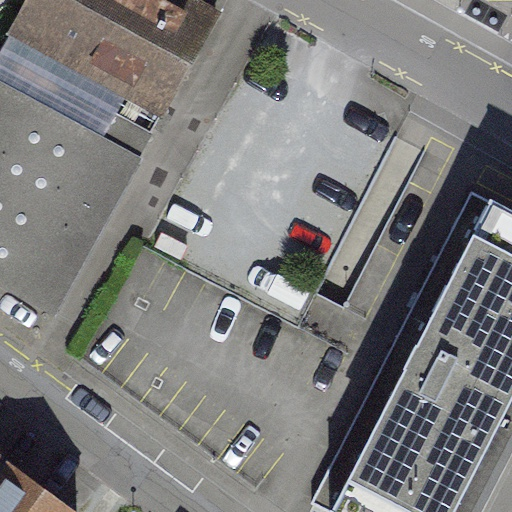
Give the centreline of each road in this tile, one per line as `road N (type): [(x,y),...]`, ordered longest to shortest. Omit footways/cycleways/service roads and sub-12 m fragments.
road 1 (residential): [(194,511),(0,371)]
road 2 (residential): [(511,101),(336,0)]
